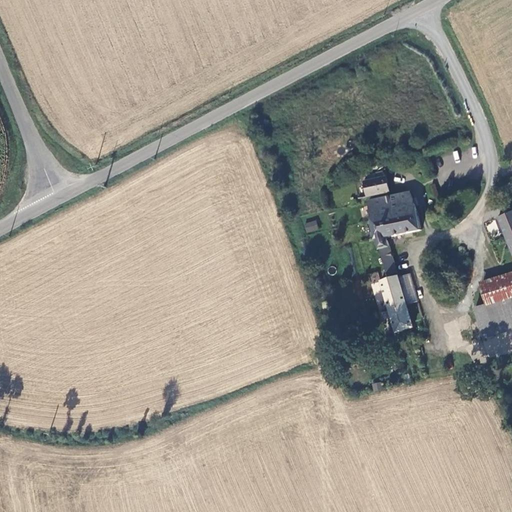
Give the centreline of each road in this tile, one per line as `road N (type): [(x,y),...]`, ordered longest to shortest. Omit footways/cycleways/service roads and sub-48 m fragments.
road 1 (tertiary): [(435,0),(57,200)]
road 2 (tertiary): [(57,200),(0,54)]
